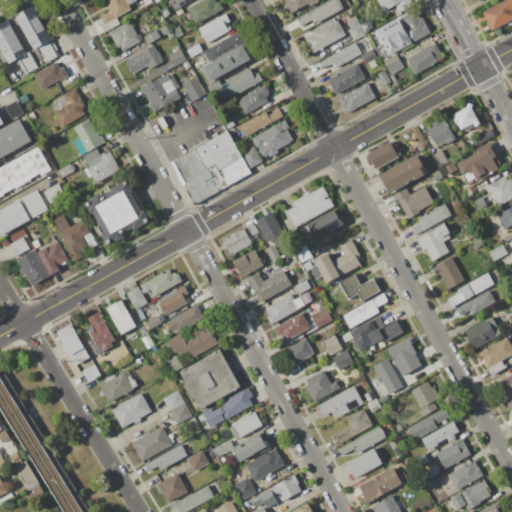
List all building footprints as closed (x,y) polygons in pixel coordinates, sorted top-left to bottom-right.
[(137,0),(129,5),(131,9),(117,17),(120,23),(108,30),(100,16),(109,11),(108,9),(110,7),(106,0),(137,0)] [(170,0),(193,0),(177,10),(170,0)] [(188,10),(205,0),(215,0),(217,2),(219,1),(224,9),(196,24),(188,10)] [(318,0),(319,1),(310,6),(297,12),(296,10),(291,12),(289,8),(286,9),(284,4),(286,3),(284,0),(318,0)] [(329,0),(339,0),(344,8),(314,24),(311,20),(301,25),(297,18),(329,0)] [(377,0),(411,0),(414,5),(400,13),(395,5),(384,11),(377,0)] [(483,12),(503,0),(511,0),(511,18),(493,30),(483,12)] [(15,16),(33,5),(52,39),(51,40),(60,55),(47,62),(38,47),(34,49),(15,16)] [(430,32),(410,44),(402,29),(406,27),(400,18),(415,9),(420,18),(422,17),(430,32)] [(226,13),(230,21),(228,22),(232,30),(207,44),(198,28),(226,13)] [(360,23),(352,28),(347,20),(355,16),(360,23)] [(346,35),(323,48),(324,49),(319,52),(318,50),(313,53),(305,38),(307,37),(305,35),(311,32),(310,31),(334,18),(336,21),(338,20),(346,35)] [(0,46),(0,23),(7,19),(26,53),(29,51),(39,67),(26,74),(18,59),(9,63),(0,46)] [(370,19),(374,27),(366,31),(362,24),(370,19)] [(129,21),(137,35),(139,33),(143,40),(123,51),(121,48),(119,50),(109,32),(129,21)] [(360,23),(366,34),(354,41),(348,30),(352,28),(360,23)] [(167,24),(171,31),(148,44),(143,37),(151,32),(151,33),(167,24)] [(171,30),(179,26),(184,34),(176,38),(171,30)] [(237,33),(244,46),(214,63),(212,59),(208,61),(203,52),(237,33)] [(388,38),(391,44),(386,47),(383,41),(388,38)] [(355,42),(356,43),(363,39),(369,48),(361,52),(362,53),(336,68),(333,63),(323,69),(319,62),(355,42)] [(198,43),(203,51),(191,58),(187,50),(198,43)] [(435,43),(443,57),(433,63),(434,64),(415,74),(407,59),(435,43)] [(154,44),(158,51),(162,58),(161,58),(163,62),(151,68),(149,65),(132,74),(125,61),(129,59),(128,58),(135,54),(135,55),(154,44)] [(180,48),(186,60),(175,67),(168,55),(180,48)] [(372,49),(377,57),(366,64),(361,55),(372,49)] [(397,54),(404,67),(390,75),(383,61),(397,54)] [(188,60),(192,67),(182,73),(178,65),(188,60)] [(34,75),(56,62),(59,67),(61,66),(62,68),(64,67),(69,76),(60,81),(59,79),(42,89),(34,75)] [(357,63),(365,78),(336,94),(328,79),(357,63)] [(262,80),(236,94),(228,80),(250,68),(252,73),(255,71),(256,73),(258,72),(262,80)] [(193,70),(195,75),(189,79),(187,74),(193,70)] [(384,70),(391,82),(384,86),(377,74),(384,70)] [(172,73),(179,87),(176,89),(181,98),(160,110),(160,109),(154,112),(153,111),(152,112),(149,107),(151,106),(150,105),(153,103),(153,102),(151,103),(146,95),(145,96),(141,88),(151,83),(151,84),(159,79),(168,73),(169,75),(172,73)] [(196,76),(205,94),(192,101),(182,84),(196,76)] [(218,80),(223,88),(211,95),(207,87),(218,80)] [(368,82),(376,97),(347,114),(339,99),(368,82)] [(245,114),(238,100),(266,84),(270,91),(267,92),(268,95),(266,97),(268,101),(245,114)] [(85,114),(63,127),(55,112),(68,104),(63,95),(75,88),(85,105),(83,106),(84,108),(82,109),(85,114)] [(26,94),(29,100),(22,104),(18,98),(26,94)] [(16,100),(24,113),(12,120),(5,107),(16,100)] [(480,124),(476,126),(475,126),(466,131),(464,128),(461,130),(458,124),(457,125),(453,118),(454,118),(452,115),(466,107),(467,103),(473,104),(472,108),(480,124)] [(283,116),(245,137),(239,125),(265,111),(268,115),(280,109),(283,116)] [(33,111),(36,118),(31,121),(27,114),(33,111)] [(0,129),(19,119),(31,140),(0,158),(0,129)] [(456,139),(446,144),(445,142),(438,146),(434,139),(432,140),(428,134),(430,133),(428,129),(433,126),(432,123),(438,119),(440,123),(445,120),(456,139)] [(90,120),(91,122),(93,121),(99,130),(97,132),(99,136),(101,135),(105,141),(81,155),(73,141),(80,137),(74,128),(90,120)] [(232,120),(235,125),(228,129),(225,124),(232,120)] [(252,138),(285,120),(289,128),(287,129),(293,140),(277,149),(278,152),(270,156),(268,154),(263,157),(252,138)] [(417,126),(427,144),(421,147),(411,129),(417,126)] [(491,129),(495,135),(478,145),(474,139),(491,129)] [(227,130),(251,173),(195,204),(184,185),(183,186),(170,162),(227,130)] [(389,141),(392,146),(396,144),(401,154),(397,156),(398,157),(377,169),(373,162),(371,164),(367,157),(370,156),(368,153),(389,141)] [(490,145),(494,152),(496,151),(498,155),(496,156),(501,164),(497,166),(499,169),(478,181),(476,178),(475,178),(471,170),(463,174),(457,163),(490,145)] [(0,167),(38,146),(39,149),(40,149),(52,169),(47,178),(41,176),(39,173),(30,178),(31,181),(16,189),(14,187),(3,193),(4,196),(0,198),(0,167)] [(242,153),(254,146),(263,161),(250,168),(242,153)] [(97,148),(100,154),(109,149),(122,172),(97,186),(87,168),(89,167),(83,156),(97,148)] [(441,150),(449,163),(441,167),(434,154),(441,150)] [(417,154),(420,159),(422,158),(429,171),(424,173),(424,174),(389,193),(379,175),(417,154)] [(70,164),(74,171),(76,170),(80,177),(67,184),(63,177),(62,178),(57,171),(70,164)] [(433,173),(439,170),(442,175),(436,179),(433,173)] [(471,171),(475,178),(468,181),(465,175),(471,171)] [(504,175),(506,180),(509,179),(511,184),(511,197),(497,206),(486,185),(504,175)] [(127,180),(134,191),(135,191),(146,210),(145,210),(150,221),(133,230),(135,234),(129,238),(125,237),(124,236),(108,245),(85,204),(93,199),(92,197),(100,193),(101,189),(108,185),(110,189),(127,180)] [(43,192),(58,183),(65,195),(50,204),(43,192)] [(334,206),(295,228),(286,211),(295,205),(293,201),(309,192),(310,194),(323,186),(334,206)] [(433,202),(419,210),(420,212),(408,218),(399,202),(397,204),(393,196),(407,188),(410,194),(425,186),(433,202)] [(470,188),(473,194),(468,196),(465,191),(470,188)] [(21,198),(37,189),(48,209),(33,218),(21,198)] [(482,196),(489,208),(481,213),(474,201),(482,196)] [(0,210),(19,200),(30,220),(0,236),(0,210)] [(451,216),(415,235),(411,228),(420,223),(418,218),(444,204),(451,216)] [(511,223),(503,229),(496,215),(511,205),(511,223)] [(334,209),(339,218),(340,218),(344,224),(313,241),(308,232),(309,232),(306,226),(308,225),(307,224),(334,209)] [(272,211),(284,233),(283,234),(285,238),(273,244),(271,240),(268,242),(256,220),(272,211)] [(52,221),(63,215),(70,227),(83,219),(97,244),(89,248),(88,245),(81,249),(82,252),(81,253),(83,256),(74,261),(52,221)] [(252,221),(259,233),(253,236),(247,224),(252,221)] [(445,223),(450,233),(448,234),(450,238),(444,241),(449,252),(433,260),(427,249),(423,251),(417,239),(435,229),(445,223)] [(222,239),(243,227),(252,244),(231,255),(222,239)] [(474,231),(476,236),(469,240),(467,235),(474,231)] [(38,252),(50,245),(46,239),(53,236),(57,241),(68,259),(57,265),(60,270),(51,275),(38,252)] [(23,237),(29,249),(17,256),(10,244),(23,237)] [(480,237),(483,244),(476,248),(472,241),(480,237)] [(37,239),(41,245),(35,248),(32,242),(37,239)] [(352,239),(361,255),(357,258),(360,265),(326,283),(322,276),(316,279),(311,270),(315,269),(313,266),(316,265),(314,260),(327,253),(332,261),(344,254),(340,246),(352,239)] [(274,244),(281,257),(273,261),(266,249),(274,244)] [(313,257),(302,263),(295,250),(306,244),(313,257)] [(502,244),(508,254),(494,262),(488,251),(502,244)] [(263,266),(242,277),(233,261),(255,249),(259,258),(262,256),(265,262),(262,264),(263,266)] [(35,250),(49,276),(32,286),(26,275),(23,277),(17,266),(20,265),(17,260),(35,250)] [(452,257),(466,283),(450,291),(444,280),(442,281),(440,278),(442,277),(441,275),(438,277),(433,267),(452,257)] [(309,260),(313,268),(306,271),(302,264),(309,260)] [(140,285),(169,269),(172,274),(175,272),(176,274),(178,273),(182,281),(154,297),(150,290),(145,293),(140,285)] [(488,272),(494,284),(452,307),(447,299),(459,292),(458,289),(488,272)] [(277,273),(285,288),(263,300),(263,299),(259,301),(248,280),(259,274),(263,281),(277,273)] [(373,278),(380,291),(362,301),(358,293),(349,298),(341,282),(355,274),(361,285),(373,278)] [(306,280),(311,288),(298,295),(297,292),(294,293),(292,289),(294,287),(294,286),(306,280)] [(157,300),(174,291),(173,289),(176,287),(177,289),(184,285),(189,293),(186,294),(190,301),(165,315),(157,300)] [(126,293),(138,286),(143,295),(144,295),(148,302),(135,309),(126,293)] [(298,309),(271,324),(267,316),(270,315),(266,308),(271,305),(269,300),(288,290),(290,294),(291,293),(294,299),(308,292),(313,300),(298,308),(298,309)] [(489,290),(495,302),(472,315),(469,311),(460,316),(455,308),(489,290)] [(343,315),(383,293),(388,301),(377,307),(380,313),(351,329),(349,327),(343,330),(338,321),(344,317),(343,315)] [(106,308),(121,300),(129,314),(130,313),(137,325),(121,335),(106,308)] [(321,300),(333,320),(318,328),(311,316),(319,312),(315,304),(321,300)] [(196,305),(203,317),(195,322),(196,323),(192,325),(191,324),(178,332),(177,331),(176,332),(175,330),(172,332),(166,323),(171,320),(171,319),(196,305)] [(99,312),(115,340),(110,342),(112,346),(102,352),(88,328),(91,326),(87,319),(99,312)] [(301,313),(310,328),(285,342),(281,336),(278,337),(273,328),(301,313)] [(396,319),(403,332),(385,342),(383,339),(361,351),(353,337),(347,341),(343,334),(351,330),(351,331),(379,316),(385,326),(396,319)] [(492,317),(501,334),(476,348),(471,340),(468,341),(466,338),(469,336),(466,330),(486,319),(487,320),(492,317)] [(71,324),(89,357),(76,365),(57,331),(71,324)] [(181,333),(183,338),(200,329),(201,331),(207,327),(211,334),(213,334),(218,344),(192,358),(187,350),(178,354),(177,352),(174,353),(167,340),(181,333)] [(148,333),(154,345),(147,349),(141,337),(148,333)] [(335,335),(338,340),(342,338),(346,346),(342,348),(342,349),(331,355),(323,342),(335,335)] [(387,349),(409,337),(414,345),(412,346),(416,353),(396,364),(387,349)] [(505,337),(511,349),(511,354),(500,361),(504,367),(490,374),(487,369),(478,352),(505,337)] [(306,338),(314,354),(304,360),(304,361),(292,368),(288,361),(291,360),(285,349),(306,338)] [(220,349),(241,387),(200,410),(194,398),(191,400),(183,384),(186,383),(179,372),(220,349)] [(347,350),(354,363),(340,370),(333,357),(347,350)] [(176,355),(181,364),(180,365),(182,368),(173,373),(171,369),(169,370),(164,361),(176,355)] [(387,358),(398,379),(384,387),(373,366),(387,358)] [(94,364),(101,376),(88,382),(82,371),(94,364)] [(340,389),(314,403),(305,387),(308,385),(305,380),(323,370),(331,384),(336,381),(340,389)] [(98,383),(114,374),(116,377),(124,372),(130,382),(135,379),(138,385),(133,388),(133,389),(132,389),(133,391),(122,397),(121,396),(109,403),(98,383)] [(511,373),(511,391),(510,393),(502,379),(511,373)] [(411,391),(427,382),(431,388),(433,386),(438,395),(439,394),(441,397),(433,402),(437,409),(424,416),(411,391)] [(353,386),(363,403),(339,417),(336,413),(333,415),(331,412),(323,416),(317,406),(329,400),(328,399),(353,386)] [(248,387),(253,396),(249,398),(253,404),(211,427),(203,412),(211,408),(213,412),(223,406),(222,405),(224,404),(223,401),(248,387)] [(178,390),(185,403),(170,411),(163,398),(178,390)] [(372,390),(376,397),(368,402),(363,394),(372,390)] [(141,393),(151,412),(140,418),(142,420),(135,423),(134,421),(122,428),(112,409),(141,393)] [(377,398),(382,407),(372,412),(367,403),(377,398)] [(170,411),(185,403),(192,416),(178,424),(170,411)] [(444,408),(449,417),(436,424),(438,428),(415,440),(408,427),(444,408)] [(363,409),(372,425),(337,445),(333,437),(348,429),(346,426),(349,424),(346,419),(363,409)] [(255,411),(258,416),(260,414),(262,418),(260,419),(263,425),(237,439),(231,429),(233,429),(231,425),(255,411)] [(453,421),(459,431),(453,434),(455,437),(449,441),(447,438),(443,440),(444,442),(428,450),(421,438),(453,421)] [(404,424),(406,427),(398,432),(396,428),(397,428),(395,425),(399,423),(400,426),(404,424)] [(173,445),(143,462),(132,442),(144,436),(142,433),(148,430),(150,433),(162,426),(173,445)] [(379,426),(385,438),(357,453),(355,449),(342,455),(339,449),(351,442),(379,426)] [(0,432),(5,430),(10,439),(2,444),(0,440),(0,432)] [(261,431),(265,438),(266,437),(270,445),(240,462),(240,461),(238,462),(235,457),(237,456),(236,454),(234,455),(231,450),(217,458),(213,450),(230,440),(234,446),(261,431)] [(471,454),(445,468),(436,453),(453,444),(463,439),(471,454)] [(181,444),(187,456),(161,471),(158,465),(148,471),(144,465),(181,444)] [(374,448),(382,463),(355,478),(346,463),(374,448)] [(275,449),(284,465),(255,481),(246,464),(250,462),(249,461),(253,458),(254,460),(273,449),(273,450),(275,449)] [(202,450),(209,463),(194,472),(187,459),(202,450)] [(25,460),(39,485),(29,491),(28,488),(26,489),(23,483),(24,482),(20,474),(19,474),(12,462),(20,458),(23,462),(25,460)] [(483,475),(456,490),(447,475),(471,462),(472,462),(474,461),(478,468),(479,468),(483,475)] [(436,475),(426,481),(422,473),(436,465),(440,473),(436,475)] [(392,468),(401,484),(365,504),(361,497),(365,496),(359,486),(392,468)] [(0,472),(6,483),(4,484),(8,491),(0,495),(0,472)] [(178,473),(188,491),(167,503),(157,484),(178,473)] [(294,475),(299,484),(298,484),(301,491),(282,502),(280,499),(275,502),(273,500),(272,500),(271,498),(268,500),(268,499),(265,500),(262,494),(264,493),(263,492),(294,475)] [(436,475),(440,483),(429,489),(425,482),(426,481),(436,475)] [(248,477),(257,493),(242,501),(233,485),(248,477)] [(484,479),(491,492),(489,493),(491,496),(480,502),(480,503),(467,511),(464,505),(455,510),(449,499),(460,493),(484,479)] [(208,485),(214,497),(187,511),(174,511),(171,506),(208,485)] [(392,495),(400,511),(375,511),(372,506),(392,495)] [(217,511),(216,509),(231,501),(237,511),(217,511)] [(478,511),(485,508),(484,507),(487,505),(488,507),(497,502),(500,509),(498,510),(499,511),(478,511)] [(291,511),(308,503),(312,511),(291,511)]
